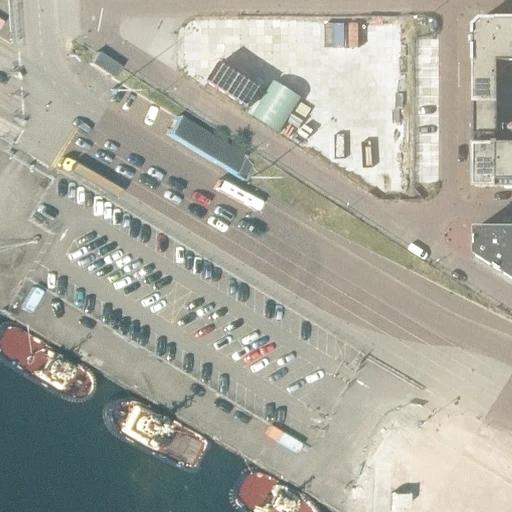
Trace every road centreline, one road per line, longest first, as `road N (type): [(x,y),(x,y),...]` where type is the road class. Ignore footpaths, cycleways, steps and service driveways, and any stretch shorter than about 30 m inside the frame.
road 1 (tertiary): [(511,349),(444,325),(290,245),(47,95)]
road 2 (residential): [(436,240),(253,138),(126,52),(102,15)]
road 3 (residential): [(102,15),(454,6)]
road 4 (residential): [(436,240),(451,191),(454,6)]
